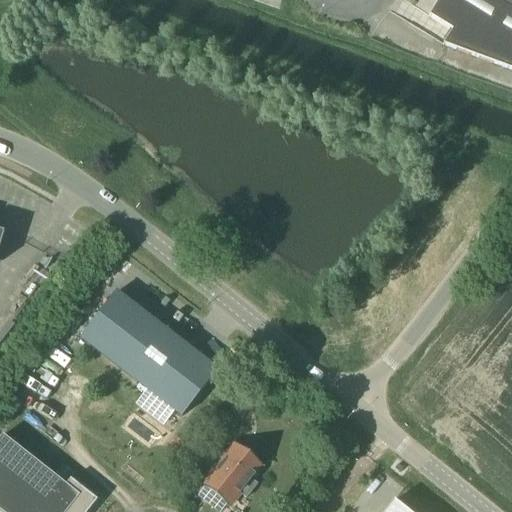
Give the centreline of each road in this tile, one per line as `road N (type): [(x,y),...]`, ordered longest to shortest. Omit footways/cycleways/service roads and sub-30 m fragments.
road 1 (tertiary): [(355,406),(71,180),(0,142)]
road 2 (unclassified): [(355,406),(511,200)]
road 3 (tertiary): [(480,511),(355,406)]
